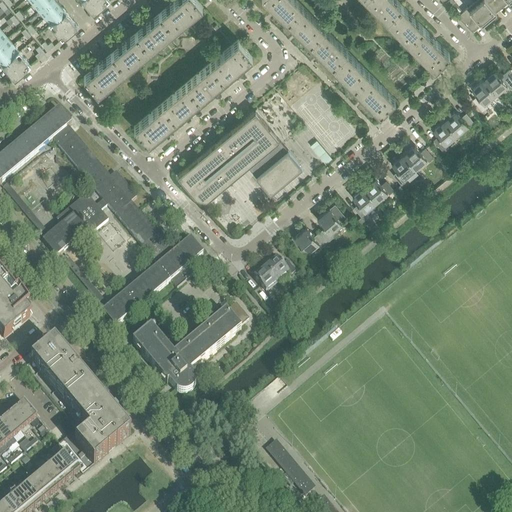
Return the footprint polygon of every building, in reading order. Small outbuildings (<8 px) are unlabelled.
[(38,11),(51,0),(37,0),(33,4),(38,11)] [(44,18),(60,5),(56,0),(51,0),(38,11),(44,18)] [(93,13),(108,0),(94,0),(87,6),(93,13)] [(187,18),(202,6),(197,0),(174,0),(160,13),(173,29),(185,20),(187,18)] [(303,6),(296,0),(266,0),(275,9),(278,12),(287,21),(303,6)] [(402,5),(397,0),(366,0),(386,20),(402,5)] [(503,7),(496,0),(475,0),(474,1),(489,18),(496,12),(495,12),(502,6),(502,7),(503,7)] [(489,18),(474,1),(457,15),(456,15),(473,32),(473,31),(481,24),(489,18)] [(50,25),(66,12),(60,5),(44,18),(50,25)] [(424,27),(414,17),(411,14),(402,5),(386,20),(408,42),(424,27)] [(325,28),(303,6),(287,21),(309,43),(325,28)] [(56,32),(72,19),(66,12),(50,25),(56,32)] [(150,49),(173,29),(160,13),(136,33),(150,49)] [(62,39),(78,26),(72,19),(56,32),(62,39)] [(449,53),(435,39),(432,36),(424,27),(408,42),(434,68),(449,53)] [(347,50),(325,28),(309,43),(331,66),(347,50)] [(125,69),(150,49),(136,33),(125,41),(111,53),(125,69)] [(0,54),(13,44),(7,37),(0,43),(0,54)] [(222,81),(252,56),(238,39),(232,44),(208,64),(222,81)] [(47,51),(54,45),(51,41),(47,44),(44,41),(41,44),(47,51)] [(0,60),(3,64),(19,51),(13,44),(0,54),(0,60)] [(45,52),(39,45),(36,48),(39,52),(35,55),(38,58),(45,52)] [(369,72),(347,50),(331,66),(353,88),(369,72)] [(9,71),(25,58),(19,51),(3,64),(9,71)] [(97,93),(125,69),(111,53),(83,76),(97,93)] [(15,78),(31,65),(25,58),(9,71),(15,78)] [(210,90),(222,81),(208,64),(185,83),(199,100),(210,90)] [(511,71),(510,69),(500,76),(495,69),(483,79),(496,94),(507,85),(510,88),(511,86),(511,71)] [(395,98),(369,72),(353,88),(379,114),(395,98)] [(484,104),(496,94),(483,79),(472,89),(477,96),(473,100),(482,111),(487,107),(484,104)] [(176,119),(199,100),(185,83),(162,102),(176,119)] [(147,143),(176,119),(162,102),(133,126),(147,143)] [(107,175),(68,128),(71,125),(59,110),(0,158),(0,184),(47,146),(53,141),(103,201),(107,207),(158,267),(154,269),(153,271),(102,314),(115,329),(170,283),(177,290),(186,283),(179,275),(203,255),(190,240),(176,252),(173,254),(138,212),(131,204),(137,199),(116,174),(110,179),(107,175)] [(255,110),(177,174),(201,203),(247,165),(256,176),(270,193),(302,166),(255,110)] [(475,124),(466,113),(461,117),(456,110),(444,119),(456,134),(460,138),(464,138),(470,133),(471,128),(475,124)] [(445,143),(456,134),(444,119),(433,129),(438,136),(434,140),(442,150),(447,145),(445,143)] [(316,140),(310,145),(326,164),(332,158),(316,140)] [(433,157),(425,148),(421,152),(414,144),(403,154),(415,168),(426,159),(428,161),(433,157)] [(404,177),(415,168),(403,154),(391,163),(398,171),(393,175),(401,184),(406,180),(404,177)] [(394,190),(386,181),(381,184),(375,177),(364,186),(376,201),(387,191),(392,198),(400,191),(397,187),(394,190)] [(364,211),(376,201),(364,186),(352,196),(358,204),(354,208),(361,216),(358,219),(361,222),(368,216),(368,215),(364,211)] [(108,221),(101,212),(106,208),(107,207),(103,201),(96,207),(87,195),(56,221),(61,227),(42,242),(56,259),(75,243),(81,238),(84,242),(108,221)] [(330,232),(342,222),(341,221),(345,217),(335,205),(330,209),(329,207),(317,218),(325,227),(319,232),(328,241),(334,236),(330,232)] [(47,232),(32,215),(27,219),(42,236),(47,232)] [(328,241),(319,232),(314,236),(306,227),(294,237),(307,252),(319,242),(322,246),(328,241)] [(295,272),(287,263),(283,267),(277,259),(265,269),(277,283),(288,274),(290,276),(295,272)] [(81,274),(74,265),(69,269),(77,278),(81,274)] [(265,269),(253,278),(265,293),(277,283),(265,269)] [(7,290),(0,281),(0,335),(3,340),(30,318),(26,312),(29,310),(21,297),(20,298),(16,302),(8,290),(7,290)] [(106,304),(98,295),(94,298),(101,307),(106,304)] [(280,310),(272,300),(267,304),(275,314),(280,310)] [(190,374),(241,331),(239,329),(249,320),(236,305),(174,356),(166,347),(150,329),(132,344),(167,385),(168,384),(175,392),(177,394),(180,395),(182,396),(185,396),(188,395),(191,394),(193,392),(194,390),(195,387),(196,384),(195,381),(194,379),(193,377),(190,374)] [(19,495),(27,488),(35,482),(43,475),(51,469),(58,462),(66,455),(80,472),(80,473),(82,476),(93,466),(130,436),(84,380),(87,378),(78,366),(74,369),(54,344),(25,369),(77,430),(59,445),(59,446),(58,446),(0,494),(0,510),(3,508),(11,501),(19,495)] [(37,420),(24,405),(16,412),(29,427),(37,420)] [(29,427),(16,412),(8,418),(21,434),(29,427)] [(21,434),(8,418),(0,425),(13,440),(21,434)] [(13,440),(0,425),(0,424),(0,440),(5,447),(13,440)] [(314,490),(275,443),(267,451),(287,475),(283,478),(290,487),(294,483),(305,497),(314,490)] [(80,472),(66,455),(58,462),(72,479),(80,473),(80,472)] [(21,462),(25,466),(30,462),(26,458),(21,462)] [(72,479),(58,462),(51,469),(65,485),(72,479)] [(65,485),(51,469),(43,475),(57,492),(65,485)] [(57,492),(43,475),(35,482),(49,499),(57,492)] [(49,499),(35,482),(27,488),(41,505),(49,499)] [(41,505),(27,488),(19,495),(33,511),(41,505)] [(32,511),(33,511),(19,495),(11,501),(19,511),(32,511)] [(332,511),(323,500),(310,511),(311,511),(332,511)] [(19,511),(11,501),(3,508),(6,511),(19,511)]
